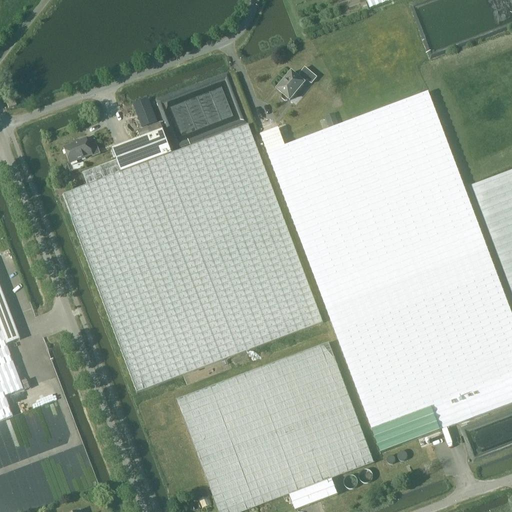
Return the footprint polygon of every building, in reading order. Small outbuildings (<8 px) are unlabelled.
[(367,0),(371,10),(395,0),(396,0),(367,0)] [(312,84),(317,78),(305,68),(300,74),(301,75),(298,78),(292,73),(278,90),(283,95),(282,99),(285,101),(289,99),(290,101),(307,80),(312,84)] [(460,177),(429,93),(286,147),(281,134),(279,129),(261,136),(263,141),(300,238),(327,310),(363,406),(372,430),(381,454),(511,404),(511,313),(488,249),(460,177)] [(9,109),(11,108),(16,106),(14,101),(7,103),(9,109)] [(154,125),(153,123),(145,103),(134,107),(142,129),(154,125)] [(88,186),(63,196),(137,394),(323,323),(249,125),(172,154),(172,153),(163,130),(161,123),(138,132),(141,139),(113,149),(117,161),(84,174),(88,186)] [(88,142),(87,139),(63,148),(69,165),(93,156),(93,157),(101,154),(95,140),(88,142)] [(511,291),(511,171),(473,186),(511,291)] [(0,421),(12,417),(4,397),(22,390),(6,345),(19,340),(0,289),(0,421)] [(338,495),(332,479),(374,464),(330,344),(177,401),(218,511),(246,511),(290,495),(296,511),(338,495)]
